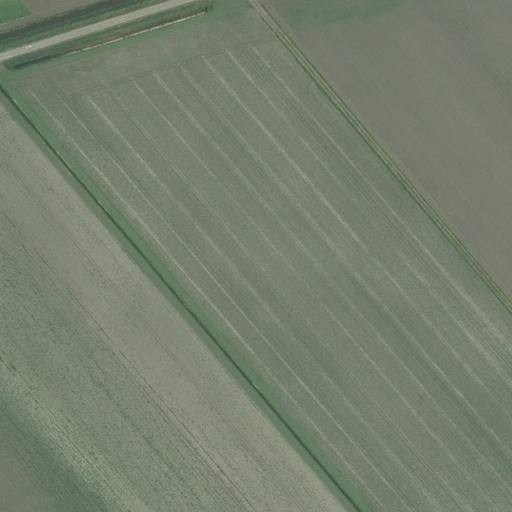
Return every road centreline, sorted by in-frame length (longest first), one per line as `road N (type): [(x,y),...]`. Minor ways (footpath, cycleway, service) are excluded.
road 1 (track): [(511,309),(250,0)]
road 2 (unclassified): [(0,57),(186,0)]
